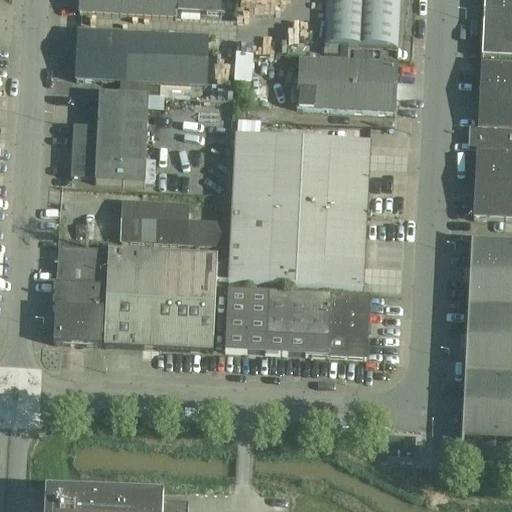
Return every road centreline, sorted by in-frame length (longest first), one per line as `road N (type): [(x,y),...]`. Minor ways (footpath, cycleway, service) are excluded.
road 1 (unclassified): [(4,393),(427,414),(446,0)]
road 2 (unclassified): [(4,393),(27,0)]
